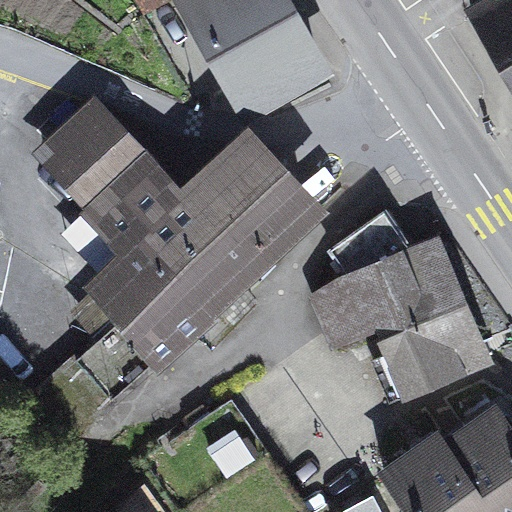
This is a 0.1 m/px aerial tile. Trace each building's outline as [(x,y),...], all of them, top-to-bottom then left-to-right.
[(184,0),(248,108),(320,66),(281,0),(184,0)] [(511,0),(489,0),(472,10),(503,65),(511,59),(511,0)] [(511,79),(511,59),(503,65),(511,79)] [(241,286),(314,217),(249,144),(185,203),(94,106),(45,152),(91,199),(83,208),(88,213),(134,263),(99,298),(119,322),(96,342),(17,414),(54,455),(155,363),(159,367),(194,336),(211,351),(254,306),(252,297),(241,286)] [(333,345),(376,323),(383,337),(463,303),(436,242),(412,252),(386,212),(331,251),(351,282),(315,299),(333,345)] [(119,322),(99,298),(134,263),(88,213),(66,235),(105,278),(76,305),(96,342),(119,322)] [(477,348),(481,346),(463,303),(383,337),(389,355),(374,362),(390,399),(482,361),(477,348)] [(298,511),(310,511),(232,399),(224,405),(298,511)] [(465,432),(469,438),(449,452),(491,511),(511,511),(511,432),(497,410),(465,432)] [(449,452),(469,438),(465,432),(462,427),(442,441),(449,452)] [(416,451),(420,457),(440,444),(436,438),(439,436),(437,433),(414,448),(416,451)] [(491,511),(449,452),(442,441),(439,436),(436,438),(440,444),(420,457),(416,451),(385,474),(411,511),(491,511)] [(229,437),(211,449),(228,476),(247,464),(229,437)] [(379,511),(372,499),(346,511),(379,511)]
